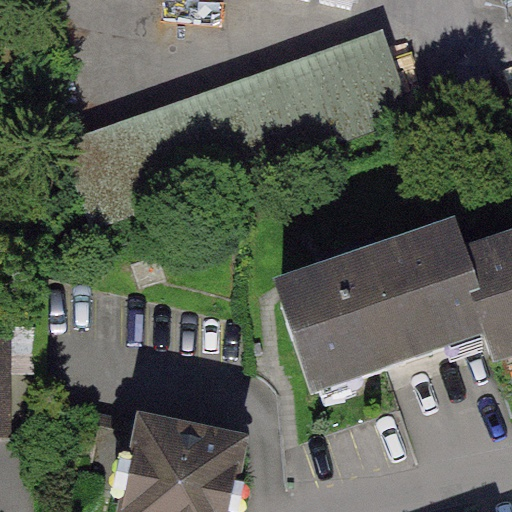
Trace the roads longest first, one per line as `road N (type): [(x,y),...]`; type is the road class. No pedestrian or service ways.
road 1 (unknown): [(296,511),(263,401),(236,364),(79,350)]
road 2 (residential): [(349,511),(511,468)]
